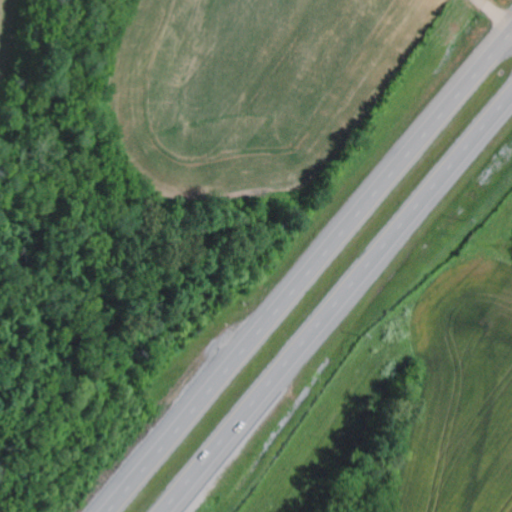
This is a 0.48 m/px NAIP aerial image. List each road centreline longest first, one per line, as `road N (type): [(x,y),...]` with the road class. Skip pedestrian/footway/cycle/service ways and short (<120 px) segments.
road 1 (trunk): [(511,30),(105,511)]
road 2 (trunk): [(168,511),(511,103)]
